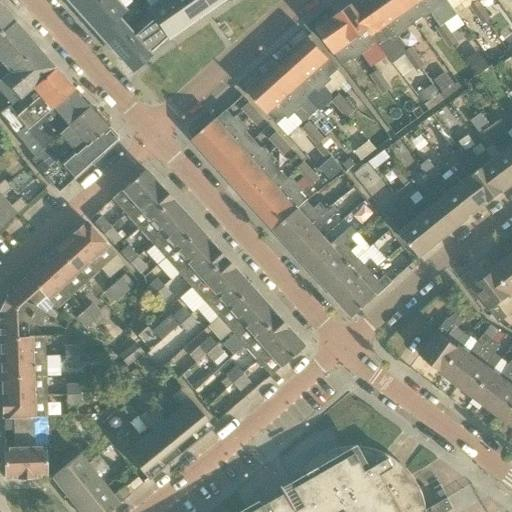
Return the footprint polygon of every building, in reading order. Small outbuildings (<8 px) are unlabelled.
[(97,0),(67,0),(81,15),(97,0)] [(123,9),(115,0),(97,0),(81,15),(97,33),(116,16),(123,9)] [(189,23),(172,0),(160,0),(149,8),(155,17),(155,16),(169,37),(176,32),(178,34),(186,28),(184,26),(189,23)] [(208,9),(201,0),(172,0),(189,23),(196,18),(197,20),(206,14),(204,12),(208,9)] [(201,0),(208,9),(215,4),(217,7),(225,1),(224,0),(201,0)] [(377,42),(384,52),(392,63),(405,54),(404,52),(408,50),(401,40),(398,35),(373,0),(369,0),(356,9),(355,10),(376,42),(377,42)] [(405,27),(413,21),(398,0),(373,0),(398,35),(406,29),(405,27)] [(424,19),(431,14),(432,13),(422,0),(398,0),(413,21),(414,23),(423,17),(424,19)] [(458,15),(447,0),(422,0),(432,13),(431,14),(440,27),(445,24),(458,15)] [(477,15),(484,10),(478,1),(471,6),(477,15)] [(355,10),(356,9),(352,4),(335,16),(362,55),(369,49),(368,48),(376,42),(355,10)] [(0,32),(14,21),(0,5),(0,32)] [(494,31),(488,22),(491,19),(484,10),(477,15),(484,24),(483,25),(489,34),(494,31)] [(133,36),(116,16),(97,33),(125,63),(130,58),(136,53),(126,42),(133,36)] [(155,16),(155,17),(133,36),(126,42),(136,53),(130,58),(137,66),(150,55),(149,54),(169,37),(155,16)] [(354,60),(362,55),(335,16),(317,29),(343,66),(353,59),(354,60)] [(0,114),(0,113),(0,112),(9,106),(12,105),(35,86),(54,68),(14,21),(0,32),(0,60),(10,71),(0,80),(0,114)] [(444,38),(451,33),(445,24),(440,27),(437,29),(444,38)] [(511,30),(502,38),(509,48),(511,45),(511,30)] [(451,33),(444,38),(450,47),(458,42),(451,33)] [(338,69),(309,37),(309,36),(293,50),(325,86),(332,80),(330,77),(338,69)] [(405,54),(411,62),(418,56),(411,47),(408,50),(404,52),(405,54)] [(336,98),(325,86),(293,50),(278,64),(307,97),(318,110),(319,109),(321,111),(332,101),(340,109),(347,104),(339,95),(336,98)] [(424,66),(418,56),(411,62),(417,71),(424,66)] [(305,122),(318,110),(307,97),(278,64),(263,77),(295,113),(296,112),(305,122)] [(53,108),(73,90),(54,68),(35,86),(35,90),(36,92),(30,97),(33,101),(17,116),(9,107),(12,105),(9,106),(0,112),(0,113),(0,114),(17,134),(34,155),(35,156),(44,149),(53,140),(61,134),(65,130),(69,126),(68,125),(53,108)] [(377,85),(384,80),(378,70),(371,75),(377,85)] [(457,81),(454,83),(446,72),(434,81),(442,92),(439,94),(444,100),(462,87),(457,81)] [(288,119),(295,113),(263,77),(248,91),(277,124),(286,117),(288,119)] [(384,80),(377,85),(384,94),(391,89),(384,80)] [(439,94),(433,85),(419,95),(430,110),(444,100),(439,94)] [(242,109),(250,117),(256,111),(249,103),(242,109)] [(61,134),(77,153),(86,145),(87,146),(109,126),(90,104),(68,125),(69,126),(65,130),(61,134)] [(347,104),(340,109),(347,118),(354,112),(347,104)] [(243,123),(237,117),(235,119),(227,110),(216,120),(196,137),(196,142),(207,155),(243,123)] [(258,126),(264,120),(256,111),(250,117),(258,126)] [(444,113),(440,121),(462,133),(466,125),(444,113)] [(511,138),(506,131),(500,120),(491,126),(511,153),(511,138)] [(310,136),(316,131),(309,122),(302,128),(310,136)] [(253,140),(247,133),(250,131),(243,123),(207,155),(220,170),(253,140)] [(45,177),(58,193),(116,142),(116,137),(108,128),(110,127),(109,126),(87,146),(86,145),(77,153),(75,155),(73,152),(61,163),(57,159),(42,173),(45,177)] [(511,186),(511,185),(511,153),(491,126),(484,131),(491,142),(500,154),(493,160),(511,186)] [(317,145),(321,142),(324,139),(316,131),(310,136),(317,145)] [(277,147),(284,141),(276,132),(270,138),(277,147)] [(264,147),(261,149),(253,140),(220,170),(234,184),(269,153),(264,147)] [(285,155),(292,149),(284,141),(277,147),(285,155)] [(330,153),(321,142),(317,145),(315,147),(325,157),(330,153)] [(19,166),(24,158),(8,148),(0,160),(0,172),(4,174),(12,161),(19,166)] [(471,148),(464,154),(496,197),(511,186),(493,160),(492,159),(493,158),(486,149),(477,156),(471,148)] [(35,156),(34,155),(30,159),(36,166),(50,156),(44,149),(35,156)] [(460,149),(454,154),(470,176),(462,183),(480,209),(496,197),(464,154),(460,149)] [(280,169),(274,163),(277,161),(269,153),(234,184),(247,199),(280,169)] [(343,169),(332,156),(320,167),(331,180),(343,169)] [(428,159),(421,164),(432,179),(439,174),(428,159)] [(305,176),(311,170),(304,162),(297,168),(305,176)] [(292,178),(289,180),(280,169),(247,199),(260,214),(295,182),(292,178)] [(313,185),(319,179),(311,170),(305,176),(313,185)] [(125,214),(159,185),(147,172),(143,171),(112,199),(125,214)] [(432,179),(465,221),(480,209),(462,183),(455,175),(445,182),(439,174),(432,179)] [(432,193),(425,198),(450,233),(465,221),(432,179),(425,185),(432,193)] [(27,206),(20,198),(10,208),(0,197),(11,188),(4,180),(0,183),(0,227),(15,214),(16,215),(27,206)] [(306,199),(300,192),(302,190),(295,182),(260,214),(273,228),(306,199)] [(450,233),(425,198),(424,199),(418,192),(410,183),(395,195),(402,204),(404,203),(435,245),(450,233)] [(138,229),(172,199),(159,185),(125,214),(138,229)] [(152,244),(185,214),(172,199),(138,229),(152,244)] [(321,203),(314,209),(308,202),(308,201),(306,199),(273,228),(287,243),(325,208),(321,203)] [(435,245),(404,203),(402,204),(395,210),(401,217),(393,223),(420,257),(435,245)] [(318,230),(338,211),(331,204),(326,209),(325,208),(287,243),(300,258),(324,236),(318,230)] [(165,258),(198,228),(185,214),(152,244),(165,258)] [(103,234),(111,227),(102,216),(94,223),(103,234)] [(71,236),(100,269),(116,256),(86,222),(71,236)] [(324,236),(300,258),(313,273),(352,238),(358,233),(352,226),(331,244),(324,236)] [(121,238),(115,231),(111,227),(103,234),(113,245),(121,238)] [(178,273),(211,243),(198,228),(165,258),(178,273)] [(86,282),(100,269),(71,236),(56,249),(86,282)] [(358,245),(352,238),(313,273),(326,287),(359,258),(352,251),(358,245)] [(191,288),(224,258),(211,243),(178,273),(191,288)] [(129,263),(137,257),(127,246),(119,253),(129,263)] [(71,296),(86,282),(56,249),(41,263),(71,296)] [(129,263),(140,274),(147,267),(137,257),(129,263)] [(204,302),(237,272),(224,258),(191,288),(204,302)] [(359,258),(326,287),(340,302),(372,273),(378,267),(370,258),(363,264),(359,258)] [(494,271),(511,292),(511,259),(510,258),(494,271)] [(57,308),(71,296),(41,263),(27,275),(47,297),(57,308)] [(498,305),(507,298),(511,293),(511,292),(494,271),(471,288),(488,310),(489,312),(490,311),(499,322),(507,316),(498,305)] [(217,317),(251,287),(237,272),(204,302),(217,317)] [(372,273),(340,302),(353,317),(392,282),(386,275),(379,281),(372,273)] [(27,275),(8,292),(3,303),(43,320),(46,313),(37,306),(47,297),(27,275)] [(114,284),(123,295),(131,288),(122,277),(114,284)] [(153,295),(163,286),(156,278),(146,287),(153,295)] [(116,302),(123,295),(114,284),(106,291),(116,302)] [(160,303),(171,294),(163,286),(153,295),(160,303)] [(230,331),(264,302),(251,287),(217,317),(230,331)] [(243,346),(277,316),(264,302),(230,331),(243,346)] [(0,338),(28,338),(28,322),(40,326),(43,320),(3,303),(0,310),(0,338)] [(84,311),(93,321),(101,314),(92,304),(84,311)] [(179,324),(190,315),(183,307),(172,317),(179,324)] [(85,328),(93,321),(84,311),(76,318),(85,328)] [(458,312),(447,320),(438,332),(437,331),(419,355),(440,371),(458,347),(466,335),(458,328),(465,318),(458,312)] [(186,333),(197,323),(190,315),(179,324),(186,333)] [(257,361),(290,331),(277,316),(243,346),(257,361)] [(495,331),(497,329),(492,325),(469,355),(458,347),(440,371),(457,383),(489,339),(495,331)] [(257,361),(270,376),(304,346),(290,331),(257,361)] [(495,331),(489,339),(498,345),(503,338),(495,331)] [(0,346),(0,358),(45,357),(44,337),(28,338),(0,338),(0,346)] [(206,355),(216,345),(208,337),(198,346),(206,355)] [(498,345),(489,339),(457,383),(474,395),(491,371),(484,366),(499,347),(498,345)] [(118,355),(126,366),(142,353),(134,343),(118,355)] [(65,356),(79,355),(79,344),(64,345),(65,356)] [(224,353),(216,345),(206,355),(213,363),(214,362),(217,366),(227,357),(223,353),(224,353)] [(79,355),(65,356),(65,367),(79,366),(79,355)] [(46,376),(45,357),(0,358),(1,377),(46,376)] [(474,395),(490,408),(511,377),(511,358),(499,377),(491,371),(474,395)] [(232,384),(242,374),(235,367),(225,377),(232,384)] [(242,374),(232,384),(239,391),(249,381),(242,374)] [(47,396),(46,376),(1,377),(2,398),(47,396)] [(511,377),(490,408),(507,420),(511,412),(511,377)] [(66,395),(80,395),(79,383),(66,384),(66,395)] [(174,414),(196,441),(212,428),(181,389),(173,395),(183,407),(174,414)] [(80,406),(80,395),(66,395),(67,406),(80,406)] [(2,398),(3,418),(13,417),(23,417),(32,417),(34,416),(47,415),(47,396),(2,398)] [(196,441),(174,414),(165,421),(156,409),(148,415),(180,454),(196,441)] [(164,467),(180,454),(148,415),(141,421),(151,433),(142,440),(164,467)] [(25,478),(23,423),(23,417),(13,417),(14,447),(4,448),(5,479),(25,478)] [(33,446),(32,422),(32,417),(23,417),(23,423),(25,478),(45,477),(44,446),(33,446)] [(164,467),(142,440),(134,447),(124,435),(116,441),(148,480),(164,467)] [(426,511),(426,510),(425,504),(424,498),(420,489),(416,481),(412,474),(405,467),(400,463),(394,466),(390,459),(393,458),(391,457),(383,453),(375,450),(366,448),(357,447),(348,447),(339,448),(331,451),(323,454),(315,459),(308,464),(315,477),(252,511),(426,511)] [(66,494),(105,463),(98,455),(86,464),(79,455),(52,477),(66,494)] [(79,511),(106,489),(98,479),(110,469),(105,463),(66,494),(79,511)] [(108,511),(130,494),(124,486),(112,496),(106,489),(79,511),(80,511),(108,511)]
